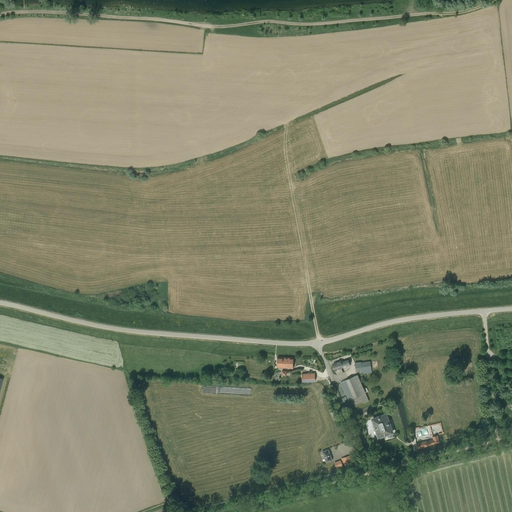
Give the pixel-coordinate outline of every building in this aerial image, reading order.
[(278,357),(277,367),(293,368),(293,358),(278,357)] [(341,361),(333,364),(337,375),(343,373),(341,368),(350,365),(348,360),(341,363),(341,361)] [(361,362),(355,363),(356,371),(362,371),(362,374),(372,373),(370,361),(361,362)] [(315,373),(302,374),(302,382),(315,381),(315,373)] [(357,375),(340,382),(348,400),(351,399),(353,405),(363,401),(364,403),(369,401),(365,393),(368,391),(367,388),(364,389),(357,375)] [(386,415),(373,420),(379,437),(391,432),(386,415)] [(428,429),(416,431),(417,437),(429,434),(428,429)] [(416,445),(417,447),(418,448),(439,442),(437,436),(433,437),(434,440),(416,445)] [(328,449),(322,452),(326,463),(332,460),(328,449)] [(350,455),(341,458),(344,467),(353,464),(350,455)]
